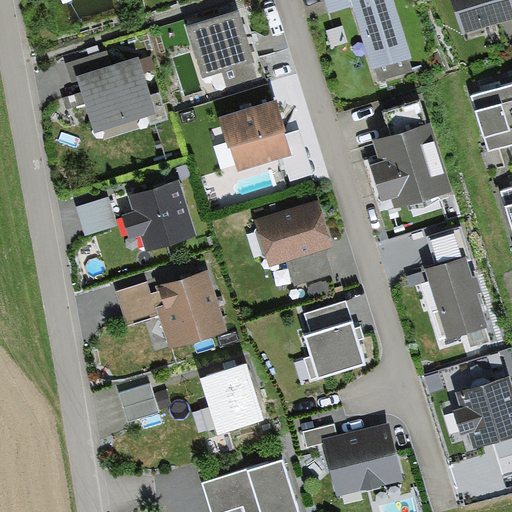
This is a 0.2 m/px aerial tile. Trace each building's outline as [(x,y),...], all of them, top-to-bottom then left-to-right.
[(370,69),(404,59),(386,0),(325,0),(330,13),(351,7),(370,69)] [(506,20),(500,0),(450,0),(459,33),(506,20)] [(200,83),(247,69),(232,18),(184,32),(200,83)] [(72,84),(76,83),(91,130),(148,112),(133,65),(109,73),(103,53),(66,65),(72,84)] [(511,84),(469,98),(489,167),(503,163),(499,151),(511,146),(511,84)] [(233,173),(286,157),(270,104),(217,120),(233,173)] [(395,207),(445,192),(419,104),(383,115),(390,139),(374,144),(381,167),(369,171),(377,198),(391,194),(395,207)] [(285,131),(295,175),(313,171),(302,126),(285,131)] [(189,242),(171,183),(128,196),(146,255),(189,242)] [(511,185),(497,189),(511,238),(511,185)] [(83,234),(109,226),(101,202),(76,210),(83,234)] [(263,264),(320,247),(308,207),(251,225),(263,264)] [(445,339),(481,328),(462,264),(467,262),(457,230),(423,241),(433,272),(425,275),(445,339)] [(216,332),(199,276),(152,290),(169,346),(216,332)] [(143,283),(112,293),(121,325),(153,316),(143,283)] [(305,382),(360,366),(342,304),(297,317),(309,356),(299,359),(305,382)] [(258,421),(242,368),(200,380),(216,433),(258,421)] [(473,448),(511,436),(511,410),(504,383),(457,396),(473,448)] [(154,413),(146,386),(117,395),(125,421),(154,413)] [(394,474),(382,428),(336,441),(331,425),(299,434),(303,447),(322,442),(335,490),(394,474)] [(293,511),(277,460),(200,483),(208,511),(219,511),(240,506),(241,511),(293,511)]
